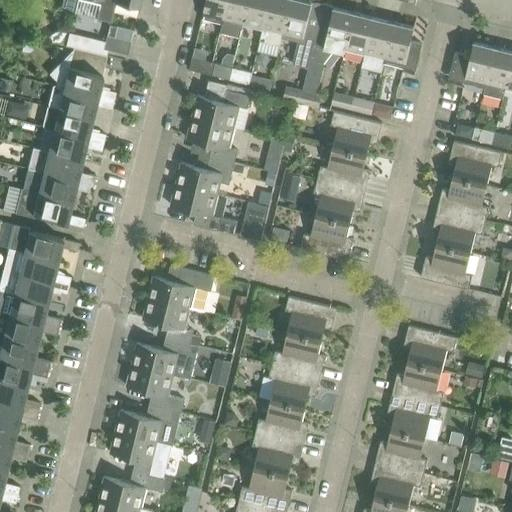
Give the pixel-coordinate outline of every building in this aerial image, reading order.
[(60,9),(74,12),(76,0),(62,0),(60,9)] [(96,18),(110,21),(114,0),(76,0),(74,12),(74,13),(77,0),(85,0),(100,4),(96,18)] [(115,2),(138,8),(140,0),(114,0),(114,2),(115,2)] [(206,0),(202,18),(222,23),(227,0),(206,0)] [(222,23),(220,32),(240,37),(243,24),(248,0),(227,0),(222,23)] [(248,0),(243,24),(263,29),(269,0),(248,0)] [(280,45),(282,38),(290,0),(269,0),(263,29),(260,40),(280,45)] [(303,0),(290,0),(282,38),(298,42),(292,64),(308,67),(310,59),(321,14),(310,12),(312,2),(303,0)] [(323,3),(321,14),(310,59),(323,62),(332,51),(344,53),(354,12),(334,7),(333,10),(323,7),(324,3),(323,3)] [(346,49),(365,54),(374,17),(354,12),(344,53),(345,53),(346,49)] [(383,62),(384,63),(394,22),(374,17),(365,54),(362,67),(381,71),(383,62)] [(413,27),(394,22),(384,63),(416,70),(422,43),(411,40),(416,20),(415,20),(413,27)] [(9,21),(7,29),(22,32),(24,24),(9,21)] [(92,34),(71,29),(68,43),(89,48),(92,34)] [(103,48),(127,54),(130,41),(106,35),(103,48)] [(449,78),(484,87),(494,47),(475,42),(474,42),(470,55),(455,51),(449,78)] [(99,87),(106,55),(73,47),(73,48),(48,74),(56,81),(55,85),(114,100),(116,91),(99,87)] [(484,87),(483,93),(503,98),(505,88),(511,60),(511,50),(494,47),(484,87)] [(192,57),(190,69),(213,75),(216,63),(192,57)] [(216,63),(213,75),(229,79),(232,67),(216,63)] [(232,67),(229,79),(249,84),(252,72),(232,67)] [(260,74),(257,86),(269,89),(272,77),(260,74)] [(112,108),(114,100),(55,85),(53,85),(47,106),(91,116),(95,104),(112,108)] [(281,98),(299,102),(302,90),(284,85),(283,92),(281,98)] [(198,95),(192,116),(234,126),(239,105),(248,107),(251,95),(238,92),(227,89),(224,101),(204,96),(198,95)] [(321,94),(302,90),(299,102),(318,107),(319,101),(321,94)] [(333,97),(332,104),(352,108),(355,97),(335,92),(333,97)] [(374,102),(355,97),(352,108),(371,113),(374,102)] [(42,126),(53,129),(103,142),(105,133),(88,129),(91,116),(47,106),(47,105),(42,126)] [(377,143),(382,122),(334,110),(331,125),(338,126),(333,146),(367,155),(370,142),(377,143)] [(229,147),(234,126),(192,116),(187,138),(203,142),(200,153),(235,162),(238,149),(229,147)] [(472,138),(492,143),(495,131),(475,126),(472,138)] [(53,129),(48,150),(81,158),(84,146),(101,150),(103,142),(53,129)] [(511,135),(495,131),(492,143),(511,148),(511,146),(511,135)] [(272,136),(269,145),(283,149),(285,139),(272,136)] [(286,138),(283,151),(292,153),(295,140),(286,138)] [(456,163),(453,176),(487,184),(492,164),(496,165),(499,166),(502,152),(454,140),(449,161),(456,163)] [(78,171),(81,158),(48,150),(31,146),(26,167),(93,184),(95,175),(78,171)] [(364,168),(367,155),(333,146),(328,167),(321,165),(317,179),(365,190),(371,170),(364,168)] [(229,184),(233,170),(242,173),(245,164),(235,162),(200,153),(197,165),(181,162),(176,183),(218,193),(221,181),(229,184)] [(26,167),(21,188),(71,201),(74,188),(91,192),(93,184),(26,167)] [(443,187),(437,208),(486,220),(489,206),(482,204),(487,184),(453,176),(449,189),(443,187)] [(321,194),(316,214),(350,223),(353,209),(360,211),(365,190),(317,179),(314,192),(321,194)] [(197,211),(194,223),(235,233),(238,220),(213,215),(218,193),(176,183),(171,205),(197,211)] [(260,187),(253,198),(263,204),(270,193),(260,187)] [(32,216),(32,214),(83,226),(85,218),(68,213),(71,201),(21,188),(20,193),(18,192),(14,212),(32,216)] [(248,201),(240,234),(261,240),(261,237),(269,206),(248,201)] [(439,230),(437,241),(436,244),(470,252),(473,241),(475,232),(482,233),(486,220),(437,208),(432,229),(439,230)] [(347,236),(350,223),(316,214),(311,234),(304,233),(302,241),(301,247),(349,259),(353,241),(354,237),(347,236)] [(77,250),(79,242),(30,230),(30,228),(14,224),(9,241),(8,247),(57,259),(60,246),(77,250)] [(274,228),(271,239),(286,243),(289,231),(274,228)] [(421,276),(469,288),(472,274),(466,272),(470,252),(436,244),(433,257),(426,255),(421,276)] [(3,268),(18,272),(69,284),(71,276),(54,272),(57,259),(8,247),(3,268)] [(497,248),(494,258),(508,261),(510,253),(510,252),(497,248)] [(204,310),(209,289),(211,290),(215,275),(171,264),(170,266),(172,266),(168,279),(153,275),(148,297),(190,307),(204,310)] [(3,268),(0,279),(0,289),(46,301),(49,288),(67,293),(69,284),(18,272),(3,268)] [(0,289),(0,312),(58,326),(60,318),(43,314),(46,301),(0,289)] [(337,307),(289,295),(285,310),(292,311),(288,331),(322,339),(325,327),(332,328),(337,307)] [(148,297),(143,318),(169,325),(166,336),(191,342),(192,334),(194,330),(185,328),(190,307),(148,297)] [(234,306),(231,318),(241,320),(244,309),(234,306)] [(58,326),(0,312),(0,334),(36,343),(39,330),(56,335),(58,326)] [(248,323),(246,333),(253,335),(256,325),(248,323)] [(411,348),(408,360),(442,369),(447,349),(454,351),(457,336),(409,325),(404,346),(411,348)] [(318,353),(322,339),(288,331),(283,352),(276,350),(272,363),(320,375),(325,355),(318,353)] [(0,334),(0,356),(48,368),(50,360),(33,356),(36,343),(0,334)] [(137,342),(132,364),(174,374),(191,378),(197,353),(189,350),(191,342),(166,336),(163,348),(137,342)] [(0,356),(0,378),(26,385),(29,372),(46,377),(48,368),(0,356)] [(397,372),(392,392),(441,404),(444,391),(437,389),(442,369),(408,360),(404,374),(397,372)] [(469,362),(466,375),(482,379),(485,366),(469,362)] [(276,379),(271,399),(305,407),(308,394),(315,396),(320,375),(272,363),(269,377),(276,379)] [(169,395),(174,374),(132,364),(126,385),(153,391),(150,403),(174,409),(182,411),(185,399),(169,395)] [(213,368),(209,382),(225,386),(229,372),(213,368)] [(465,377),(462,386),(476,389),(476,387),(478,380),(465,377)] [(0,400),(38,410),(40,402),(23,398),(26,385),(0,378),(0,400)] [(394,415),(391,428),(425,437),(430,417),(437,418),(441,404),(392,392),(387,413),(394,415)] [(302,421),(305,407),(271,399),(266,419),(259,418),(256,431),(304,443),(309,422),(302,421)] [(0,400),(0,423),(16,427),(19,414),(36,419),(38,410),(0,400)] [(121,409),(115,430),(157,441),(162,420),(171,422),(174,409),(150,403),(147,415),(121,409)] [(226,412),(223,425),(236,428),(238,420),(234,414),(226,412)] [(203,421),(201,431),(212,434),(215,423),(203,421)] [(0,445),(28,452),(30,444),(13,440),(16,427),(0,423),(0,445)] [(381,440),(376,460),(424,472),(427,459),(420,457),(425,437),(391,428),(388,442),(381,440)] [(157,441),(115,430),(110,452),(136,458),(133,470),(158,476),(161,463),(152,461),(157,441)] [(259,446),(254,467),(289,475),(292,462),(299,464),(304,443),(256,431),(252,445),(259,446)] [(451,432),(448,445),(461,448),(464,435),(451,432)] [(0,445),(0,467),(5,469),(8,456),(26,461),(28,452),(0,445)] [(218,446),(215,458),(228,462),(231,449),(218,446)] [(493,459),(489,476),(505,479),(509,463),(493,459)] [(378,483),(375,496),(409,505),(414,484),(421,486),(424,472),(376,460),(371,481),(378,483)] [(0,489),(17,494),(19,486),(2,482),(5,469),(0,467),(0,489)] [(285,488),(289,475),(254,467),(250,487),(243,485),(239,499),(287,511),(292,490),(285,488)] [(166,478),(158,476),(133,470),(130,482),(104,476),(99,497),(141,507),(146,487),(163,491),(166,478)] [(188,486),(185,498),(199,501),(202,490),(201,489),(188,486)] [(0,498),(15,503),(17,494),(0,489),(0,498)] [(364,507),(363,511),(406,511),(409,505),(375,496),(371,509),(364,507)] [(153,511),(154,510),(141,507),(99,497),(95,511),(153,511)] [(286,511),(287,511),(239,499),(235,511),(286,511)]
